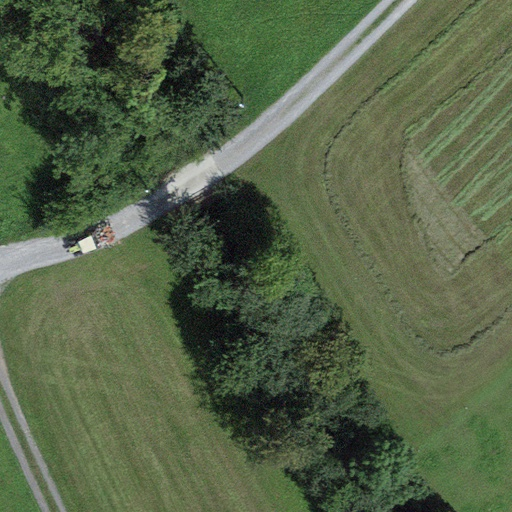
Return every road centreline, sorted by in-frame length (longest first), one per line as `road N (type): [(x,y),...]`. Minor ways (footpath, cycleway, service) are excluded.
road 1 (track): [(217,162),(393,0)]
road 2 (track): [(0,368),(66,511)]
